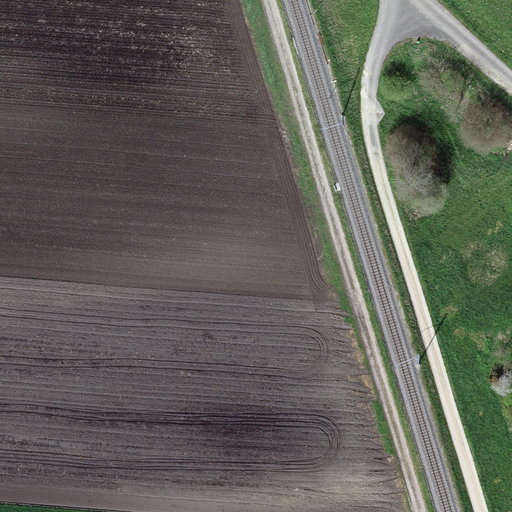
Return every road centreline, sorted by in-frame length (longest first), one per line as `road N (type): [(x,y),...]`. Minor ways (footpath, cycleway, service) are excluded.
road 1 (track): [(419,511),(267,0)]
road 2 (track): [(398,0),(371,77),(374,147),(482,511)]
road 3 (residential): [(511,82),(421,0)]
